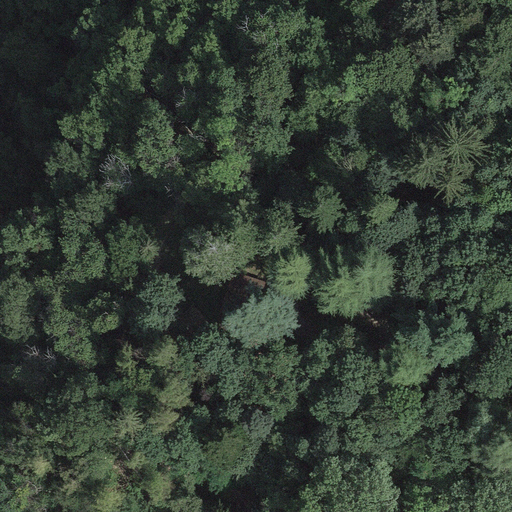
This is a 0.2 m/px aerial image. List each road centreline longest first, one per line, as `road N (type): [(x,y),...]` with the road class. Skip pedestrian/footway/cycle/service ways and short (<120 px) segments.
road 1 (track): [(511,422),(467,402),(379,327),(281,221),(256,208),(195,210),(155,248),(99,394),(104,436),(132,460),(209,474),(255,511)]
road 2 (track): [(281,221),(217,229),(197,245),(195,296),(221,328),(260,339),(297,331),(407,351),(392,294),(419,229),(487,150),(511,136)]
